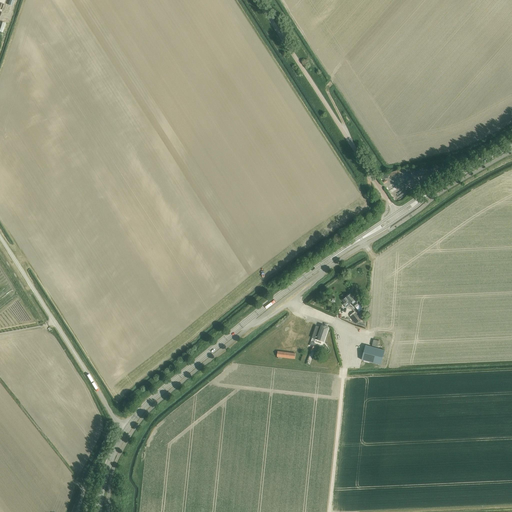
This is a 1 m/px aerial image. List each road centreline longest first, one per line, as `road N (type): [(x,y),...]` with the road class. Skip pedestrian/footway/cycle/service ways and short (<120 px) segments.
road 1 (secondary): [(97,511),(110,457),(144,405),(341,251)]
road 2 (unclassified): [(395,212),(258,0)]
